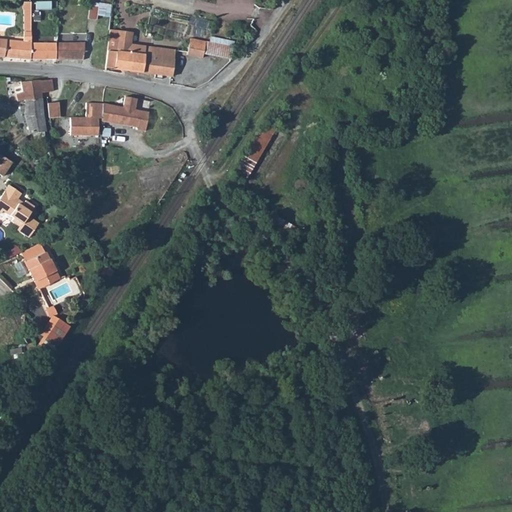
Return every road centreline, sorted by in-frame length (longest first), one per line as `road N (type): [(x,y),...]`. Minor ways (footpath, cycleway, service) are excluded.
road 1 (track): [(386,511),(334,339),(297,273),(217,200),(187,124),(186,103),(212,92),(249,55),(288,0)]
road 2 (unclassified): [(0,69),(132,84),(186,103)]
